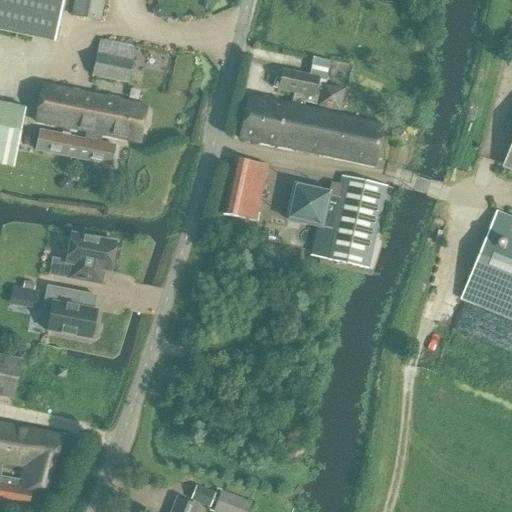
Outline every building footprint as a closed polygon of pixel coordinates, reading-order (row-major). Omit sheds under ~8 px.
[(0,0),(0,33),(54,44),(63,0),(0,0)] [(98,21),(101,0),(73,0),(70,16),(98,21)] [(126,84),(133,47),(97,40),(90,76),(126,84)] [(289,106),(300,109),(301,103),(336,111),(340,92),(314,87),(316,81),(322,83),(326,63),(309,59),(305,77),(280,72),(276,91),(292,94),(289,106)] [(84,133),(99,135),(139,143),(146,107),(41,86),(34,122),(84,132),(84,133)] [(300,109),(289,106),(246,97),(237,138),(372,167),(381,126),(300,109)] [(0,165),(11,167),(23,109),(0,103),(0,165)] [(99,135),(84,133),(83,139),(38,130),(34,151),(107,166),(112,145),(97,143),(99,135)] [(511,139),(501,167),(511,171),(511,139)] [(252,222),(265,165),(232,158),(220,215),(252,222)] [(292,182),(283,221),(330,230),(323,259),(364,268),(382,186),(342,177),(340,188),(327,185),(326,190),(292,182)] [(62,180),(58,185),(60,190),(66,191),(70,187),(68,181),(62,180)] [(511,221),(494,214),(460,299),(511,320),(511,221)] [(114,244),(71,235),(65,265),(71,266),(68,280),(100,286),(103,272),(109,273),(114,244)] [(24,284),(22,290),(34,292),(35,286),(24,284)] [(95,297),(46,288),(42,308),(50,309),(46,333),(90,341),(90,339),(94,336),(96,328),(93,323),(95,311),(92,311),(95,297)] [(39,294),(32,292),(29,310),(36,311),(39,294)] [(221,331),(213,329),(211,335),(219,338),(221,331)] [(0,399),(10,402),(18,362),(0,358),(0,399)] [(0,503),(25,508),(29,492),(44,495),(60,438),(0,425),(0,503)] [(213,497),(195,490),(190,502),(208,509),(213,497)] [(222,493),(215,510),(220,511),(248,511),(251,505),(222,493)] [(192,511),(194,509),(176,502),(171,511),(192,511)]
